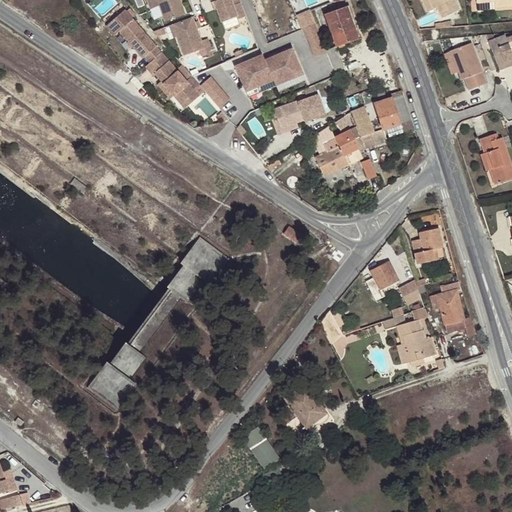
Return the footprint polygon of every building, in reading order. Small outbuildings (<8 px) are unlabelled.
[(161,0),(156,0),(160,10),(165,8),(161,0)] [(156,0),(161,0),(165,8),(169,20),(189,12),(184,0),(156,0)] [(216,0),(217,1),(219,0),(220,0),(223,7),(228,20),(241,15),(242,18),(248,15),(241,0),(216,0)] [(348,0),(339,0),(343,8),(348,6),(350,5),(348,0)] [(422,0),(429,12),(434,9),(429,0),(422,0)] [(460,8),(456,0),(429,0),(434,9),(438,8),(443,18),(460,8)] [(350,5),(348,6),(360,38),(362,37),(350,5)] [(360,38),(348,6),(343,8),(325,14),(337,46),(360,38)] [(304,29),(317,24),(311,10),(297,16),(303,30),(304,29)] [(152,64),(164,53),(125,12),(107,29),(115,38),(120,33),(145,59),(147,58),(152,64)] [(196,15),(176,23),(181,35),(188,55),(209,47),(196,15)] [(181,35),(176,23),(172,25),(176,38),(181,35)] [(316,57),(328,52),(327,49),(317,24),(304,29),(316,57)] [(490,42),(499,65),(511,60),(511,37),(508,39),(507,35),(490,42)] [(473,43),(452,51),(462,80),(466,79),(470,90),(488,83),(473,43)] [(337,73),(346,70),(337,46),(327,49),(328,52),(337,73)] [(295,48),(267,59),(276,80),(278,86),(306,74),(295,48)] [(200,91),(164,53),(152,64),(148,67),(156,76),(158,74),(165,81),(178,95),(186,104),(200,91)] [(276,80),(267,59),(265,54),(237,66),(248,92),(276,80)] [(511,60),(499,65),(501,71),(511,66),(511,60)] [(308,80),(306,74),(278,86),(281,91),(308,80)] [(203,87),(220,108),(231,100),(212,77),(201,85),(203,87)] [(276,80),(248,92),(251,97),(278,86),(276,80)] [(178,95),(165,81),(161,84),(175,99),(178,95)] [(402,89),(400,90),(389,94),(391,98),(375,103),(383,129),(384,130),(401,124),(403,131),(414,127),(409,112),(402,89)] [(203,94),(200,91),(186,104),(190,108),(203,94)] [(276,109),(271,110),(274,118),(274,119),(276,118),(280,129),(296,123),(306,120),(307,121),(326,114),(319,94),(299,102),(299,101),(290,104),(280,108),(276,109)] [(366,106),(352,112),(358,129),(361,137),(366,150),(388,141),(384,130),(383,129),(374,132),(366,106)] [(274,118),(270,119),(277,137),(298,129),(296,123),(280,129),(276,118),(274,119),(274,118)] [(336,138),(330,126),(312,137),(321,155),(316,157),(325,177),(349,164),(345,156),(341,148),(336,138)] [(366,150),(361,137),(356,139),(351,131),(336,138),(341,148),(345,156),(360,148),(362,152),(366,150)] [(481,140),(485,154),(490,169),(495,185),(511,179),(511,167),(503,139),(497,141),(496,135),(481,140)] [(490,169),(485,154),(480,155),(486,171),(490,169)] [(280,158),(268,166),(271,170),(283,162),(280,158)] [(370,182),(378,178),(373,166),(371,161),(362,165),(370,182)] [(282,231),(293,240),(299,233),(287,223),(282,231)] [(431,251),(436,250),(443,249),(439,229),(420,233),(421,239),(413,241),(418,265),(434,262),(431,251)] [(231,259),(201,236),(181,263),(184,265),(205,280),(212,285),(231,259)] [(344,262),(352,251),(345,244),(342,249),(345,251),(340,259),(344,262)] [(374,278),(367,282),(376,301),(384,296),(381,289),(398,280),(389,262),(371,271),(374,278)] [(184,265),(167,287),(173,290),(164,300),(137,335),(131,343),(127,340),(110,361),(131,376),(205,280),(184,265)] [(441,309),(444,326),(463,321),(456,290),(430,297),(433,311),(441,309)] [(343,336),(330,311),(320,323),(332,346),(343,336)] [(403,317),(383,324),(385,330),(396,327),(402,345),(396,346),(402,365),(410,362),(422,358),(435,355),(430,337),(424,339),(419,320),(406,324),(403,317)] [(463,321),(444,326),(446,333),(465,328),(463,321)] [(110,361),(108,359),(86,388),(117,412),(139,383),(131,376),(110,361)] [(436,361),(439,370),(445,368),(442,359),(436,361)] [(447,381),(430,387),(435,401),(444,397),(452,395),(447,381)] [(306,385),(285,400),(305,429),(315,422),(313,419),(325,410),(306,385)] [(435,401),(430,387),(414,393),(419,407),(430,402),(435,401)] [(452,395),(444,397),(449,411),(459,408),(465,406),(460,392),(452,395)] [(435,401),(430,402),(435,416),(445,413),(449,411),(444,397),(435,401)] [(465,406),(459,408),(463,421),(478,416),(474,402),(465,406)] [(463,421),(459,408),(449,411),(445,413),(450,426),(463,421)] [(313,419),(315,422),(327,414),(325,410),(313,419)] [(19,417),(16,421),(21,426),(24,422),(19,417)] [(258,428),(243,438),(264,470),(280,459),(258,428)] [(5,477),(0,462),(0,493),(9,490),(10,493),(18,490),(13,475),(5,477)] [(290,488),(276,468),(263,476),(277,497),(282,493),(285,497),(291,493),(289,489),(290,488)] [(16,507),(30,504),(28,493),(11,496),(0,500),(0,507),(1,511),(16,507)]
